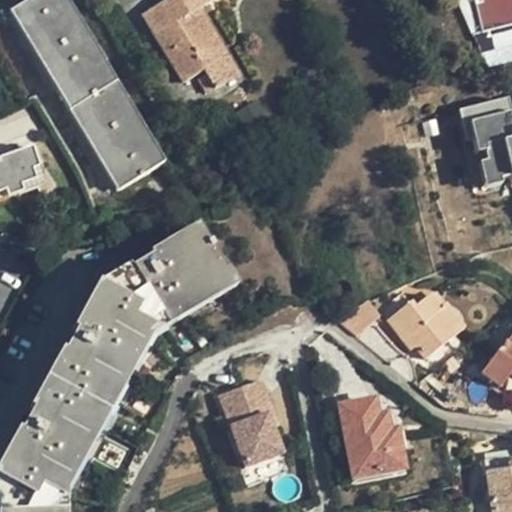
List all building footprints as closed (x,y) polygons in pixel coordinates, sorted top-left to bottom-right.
[(167,164),(69,0),(31,0),(16,9),(123,190),(167,164)] [(216,0),(170,0),(144,16),(184,84),(204,72),(200,64),(222,51),(198,11),(216,0)] [(456,0),(486,68),(511,62),(511,21),(484,28),(477,0),(456,0)] [(511,0),(477,0),(484,28),(511,21),(511,0)] [(238,77),(222,51),(200,64),(204,72),(215,91),(238,77)] [(294,88),(283,95),(286,102),(298,95),(294,88)] [(511,118),(508,102),(466,110),(476,157),(485,155),(491,185),(511,180),(511,118)] [(0,193),(35,182),(24,152),(0,160),(0,193)] [(227,286),(196,234),(100,290),(0,473),(0,511),(58,511),(58,497),(53,494),(61,480),(64,481),(78,457),(75,455),(90,426),(94,428),(110,400),(106,397),(122,369),(125,372),(139,346),(136,344),(144,330),(147,332),(185,310),(184,307),(210,291),(212,294),(227,286)] [(424,360),(457,335),(436,310),(439,308),(429,296),(421,301),(417,297),(410,302),(410,303),(387,321),(403,342),(407,338),(414,347),(424,360)] [(338,322),(357,338),(379,318),(368,302),(338,322)] [(445,304),(439,308),(436,310),(457,335),(464,329),(445,304)] [(490,328),(479,337),(494,349),(504,337),(490,328)] [(511,373),(511,335),(505,344),(503,343),(480,375),(498,389),(511,372),(511,373)] [(409,350),(414,347),(407,338),(403,342),(409,350)] [(430,375),(424,380),(445,399),(451,392),(430,375)] [(262,383),(219,399),(246,471),(283,458),(273,429),(269,418),(274,416),(262,383)] [(371,419),(375,419),(372,401),(337,408),(351,481),(403,471),(395,432),(387,433),(374,436),(371,419)] [(278,427),(274,416),(269,418),(273,429),(278,427)] [(384,417),(375,419),(371,419),(374,436),(387,433),(384,417)] [(506,455),(483,459),(486,481),(491,511),(511,511),(511,462),(508,463),(506,455)]
